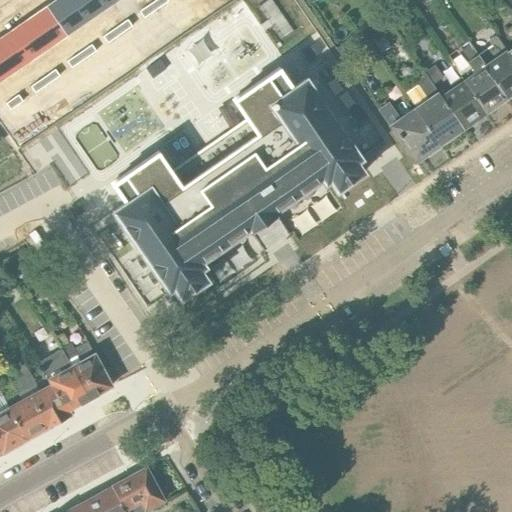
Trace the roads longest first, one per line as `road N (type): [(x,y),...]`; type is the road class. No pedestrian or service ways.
road 1 (residential): [(330,301),(511,175)]
road 2 (residential): [(0,496),(166,409)]
road 3 (residential): [(166,409),(313,313)]
